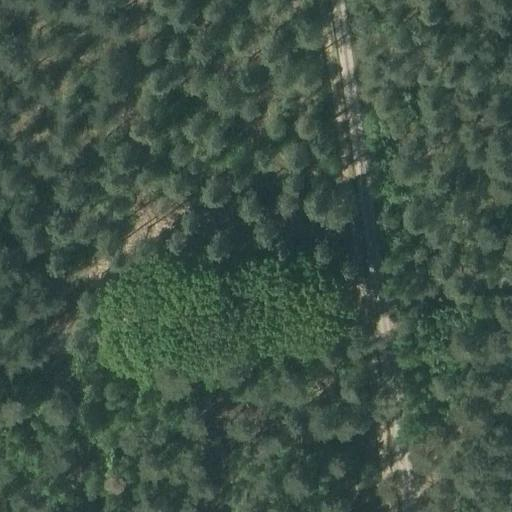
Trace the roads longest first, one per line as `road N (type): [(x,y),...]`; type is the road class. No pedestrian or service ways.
road 1 (track): [(329,0),(369,268)]
road 2 (track): [(369,268),(408,511)]
road 3 (track): [(369,268),(511,248)]
